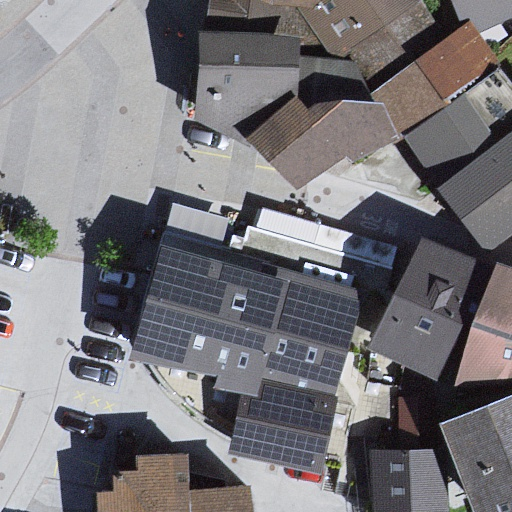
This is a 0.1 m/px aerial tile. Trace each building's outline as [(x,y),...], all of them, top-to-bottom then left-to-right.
[(297,18),(249,0),(208,0),(201,124),(259,145),(308,100),(310,37),(297,18)] [(249,0),(297,18),(310,37),(327,60),(359,64),(373,86),(447,45),(420,0),(249,0)] [(511,0),(454,0),(463,32),(471,28),(486,43),(511,28),(511,0)] [(463,32),(447,45),(373,86),(403,135),(446,191),(507,150),(472,98),(495,60),(486,43),(471,28),(463,32)] [(327,60),(310,37),(308,100),(340,123),(352,158),(403,149),(403,135),(373,86),(359,64),(327,60)] [(340,123),(308,100),(259,145),(308,190),(352,158),(340,123)] [(511,234),(511,145),(507,150),(446,191),(491,252),(511,234)] [(423,245),(381,357),(462,405),(508,274),(423,245)] [(172,247),(139,360),(216,393),(230,372),(340,406),(364,311),(172,247)] [(511,274),(508,274),(462,405),(455,425),(511,404),(511,274)] [(340,406),(230,372),(236,455),(329,478),(340,406)] [(511,511),(511,404),(455,425),(483,511),(511,511)] [(367,506),(444,508),(445,432),(369,430),(367,506)] [(256,511),(255,492),(204,494),(197,461),(147,459),(130,473),(107,494),(108,511),(256,511)]
